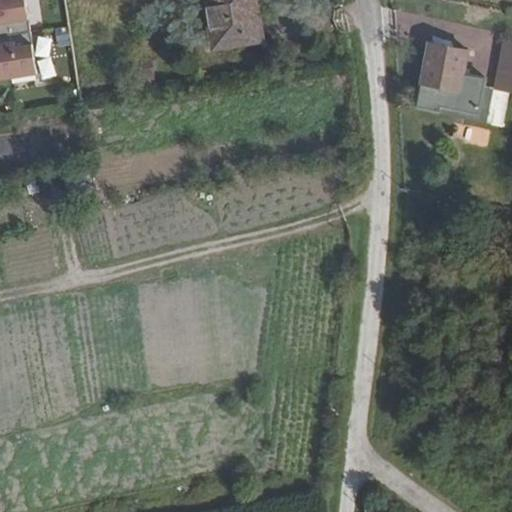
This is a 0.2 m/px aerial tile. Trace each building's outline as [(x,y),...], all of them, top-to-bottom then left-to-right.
[(0,0),(0,34),(36,29),(31,0),(0,0)] [(254,0),(207,0),(216,52),(262,45),(254,0)] [(0,77),(43,70),(36,29),(0,34),(0,77)] [(511,39),(508,39),(502,70),(511,71),(511,39)] [(469,54),(429,45),(421,88),(460,97),(469,54)] [(155,77),(153,59),(136,61),(138,79),(155,77)] [(511,90),(511,71),(502,70),(498,88),(511,90)] [(139,87),(156,84),(155,77),(138,79),(139,87)]
